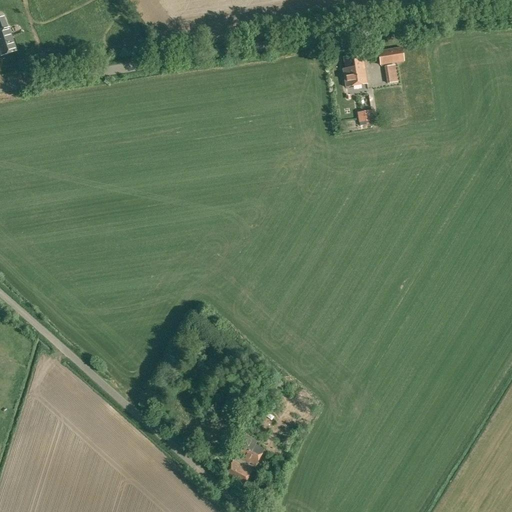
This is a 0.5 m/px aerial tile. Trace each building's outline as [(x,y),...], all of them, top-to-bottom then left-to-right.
[(9,28),(8,29),(5,21),(0,22),(0,54),(1,56),(16,51),(9,28)] [(404,62),(402,48),(378,52),(381,65),(404,62)] [(346,87),(367,84),(363,54),(343,57),(345,69),(343,69),(346,87)] [(389,64),(392,82),(402,81),(400,63),(389,64)] [(371,113),(371,110),(364,111),(366,125),(376,123),(374,113),(371,113)] [(253,417),(285,385),(275,375),(243,406),(253,417)] [(255,466),(265,449),(256,444),(258,442),(246,435),(235,455),(225,475),(244,485),(252,470),(247,467),(250,463),(255,466)]
